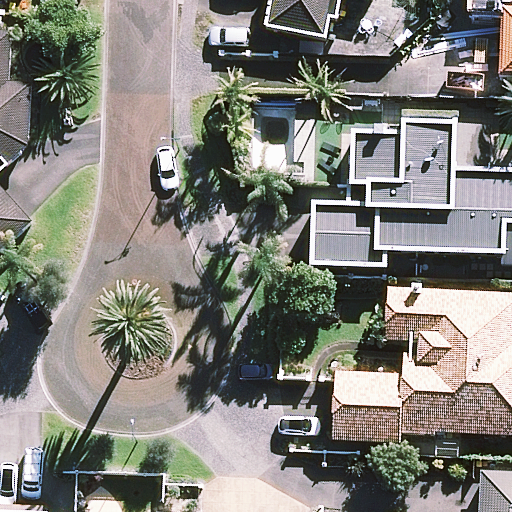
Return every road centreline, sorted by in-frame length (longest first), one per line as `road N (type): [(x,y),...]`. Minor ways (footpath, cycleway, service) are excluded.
road 1 (residential): [(147,190),(176,271),(208,304),(215,344),(209,383),(180,409),(122,411),(89,387),(78,351),(92,304),(119,270)]
road 2 (residential): [(147,190),(153,0)]
